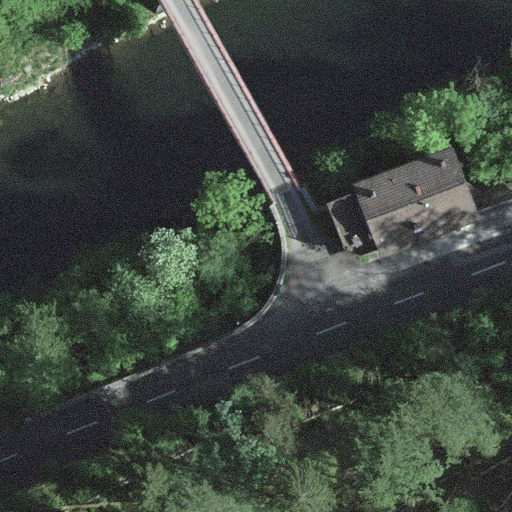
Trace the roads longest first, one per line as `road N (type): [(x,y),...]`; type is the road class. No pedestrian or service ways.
road 1 (secondary): [(334,321),(0,465)]
road 2 (unclassified): [(334,321),(303,223),(178,0)]
road 3 (secondary): [(511,253),(334,321)]
